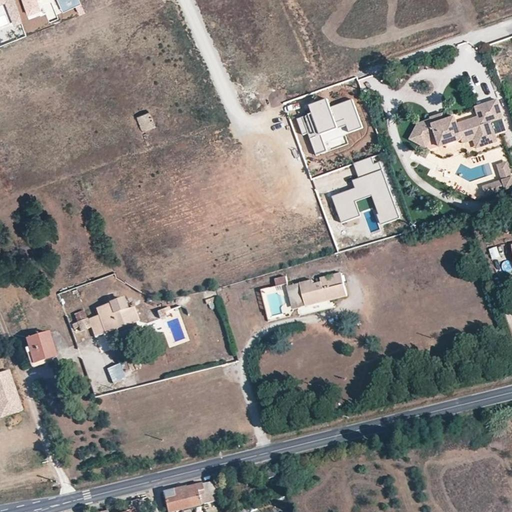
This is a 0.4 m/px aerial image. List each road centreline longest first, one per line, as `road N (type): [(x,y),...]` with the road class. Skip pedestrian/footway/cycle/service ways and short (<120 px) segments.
road 1 (tertiary): [(35,511),(511,392)]
road 2 (unknown): [(192,0),(237,103),(286,132),(319,222)]
road 3 (unknown): [(247,458),(225,373),(238,351),(261,331),(336,319)]
road 4 (residential): [(511,21),(359,78)]
